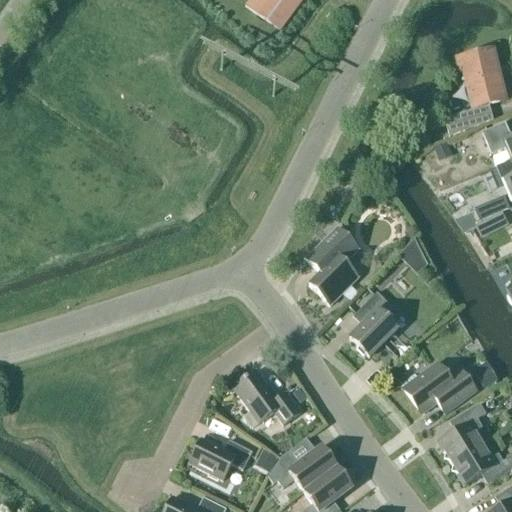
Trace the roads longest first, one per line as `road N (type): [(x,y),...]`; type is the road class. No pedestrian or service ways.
road 1 (unclassified): [(247,275),(384,0)]
road 2 (unclassified): [(0,345),(247,275)]
road 3 (residential): [(135,486),(152,493),(208,376),(286,330)]
road 4 (residential): [(418,511),(286,330)]
